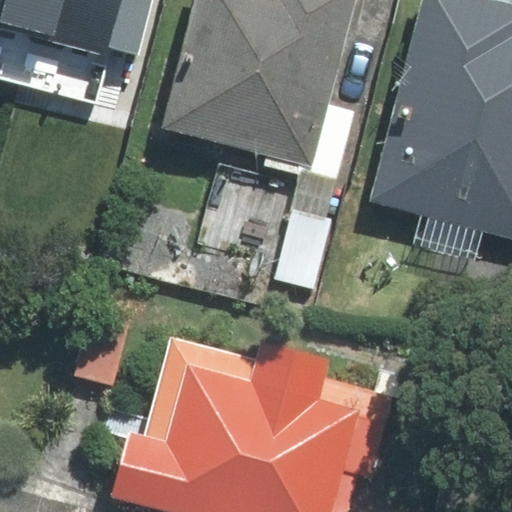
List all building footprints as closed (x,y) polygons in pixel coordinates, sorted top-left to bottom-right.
[(0,0),(0,30),(98,57),(113,0),(0,0)] [(186,0),(153,131),(306,169),(348,0),(186,0)] [(511,6),(488,0),(414,0),(361,202),(511,241),(511,6)] [(326,221),(286,213),(270,282),(311,291),(326,221)] [(128,319),(87,308),(69,376),(110,387),(128,319)] [(386,398),(317,380),(323,357),(257,339),(252,359),(166,336),(139,436),(124,432),(106,495),(168,511),(341,511),(352,473),(364,477),(386,398)]
